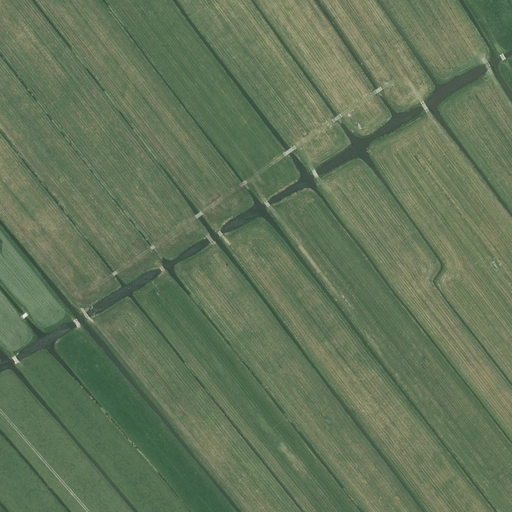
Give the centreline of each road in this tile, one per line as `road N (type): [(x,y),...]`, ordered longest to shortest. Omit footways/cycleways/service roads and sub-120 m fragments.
road 1 (track): [(505,511),(114,0)]
road 2 (track): [(251,511),(0,206)]
road 3 (track): [(436,511),(206,210)]
road 4 (track): [(240,185),(381,89),(400,85),(427,110)]
road 5 (track): [(240,185),(111,276)]
road 6 (track): [(88,511),(0,410)]
